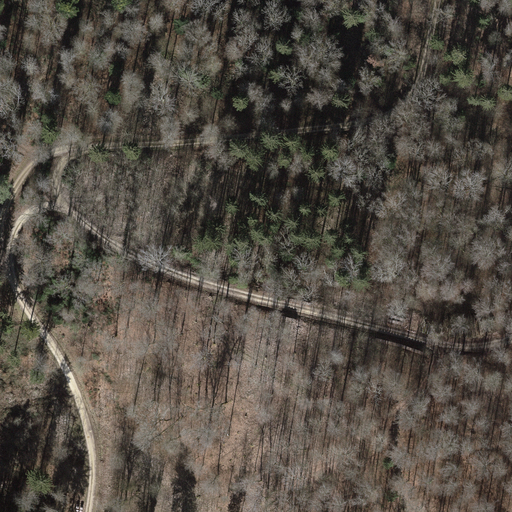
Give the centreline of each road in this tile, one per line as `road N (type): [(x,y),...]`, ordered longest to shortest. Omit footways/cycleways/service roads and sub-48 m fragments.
road 1 (track): [(511,343),(442,349),(222,290),(149,262),(63,206)]
road 2 (track): [(438,0),(415,89),(382,116),(71,146)]
road 3 (track): [(172,142),(240,170),(361,184),(450,160),(511,119)]
road 4 (track): [(0,247),(15,291),(63,359),(80,400),(94,461),(90,511)]
road 5 (track): [(370,328),(390,384),(403,511)]
